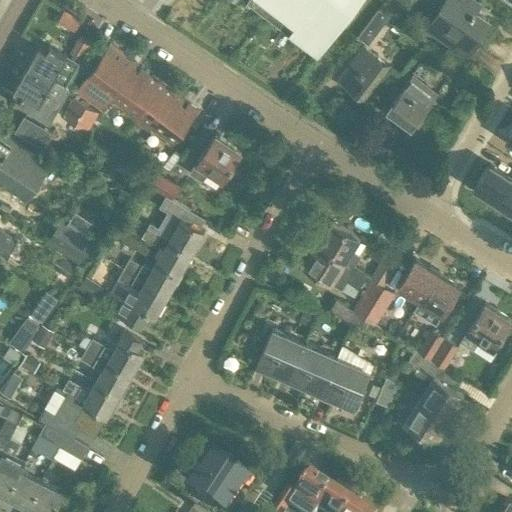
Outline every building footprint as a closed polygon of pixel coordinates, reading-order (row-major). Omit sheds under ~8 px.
[(289,34),(290,33),(318,54),(359,0),(249,0),(248,3),(289,34)] [(466,55),(489,20),(474,10),(479,3),(474,0),(444,0),(426,28),(466,55)] [(73,29),(80,18),(63,8),(56,20),(73,29)] [(368,45),(388,17),(377,10),(357,37),(368,45)] [(70,53),(81,59),(92,41),(81,34),(70,53)] [(46,50),(38,45),(26,66),(36,72),(38,72),(58,83),(62,85),(76,61),(49,45),(46,50)] [(137,72),(134,70),(136,66),(108,46),(76,89),(103,109),(112,98),(124,107),(122,110),(135,119),(146,103),(144,102),(148,97),(142,92),(145,88),(142,86),(150,75),(140,68),(137,72)] [(363,97),(387,65),(362,46),(338,78),(363,97)] [(36,72),(26,66),(13,88),(14,90),(23,95),(17,105),(49,123),(69,89),(62,85),(58,83),(38,72),(36,72)] [(411,128),(437,93),(411,73),(384,108),(411,128)] [(184,107),(182,105),(185,101),(150,75),(142,86),(145,88),(142,92),(148,97),(144,102),(146,103),(135,119),(149,130),(152,127),(164,136),(162,139),(172,146),(198,111),(187,103),(184,107)] [(88,129),(98,111),(74,97),(63,115),(88,129)] [(54,132),(24,116),(15,132),(45,148),(54,132)] [(176,148),(182,152),(196,133),(190,129),(176,148)] [(0,184),(26,201),(31,193),(50,164),(0,132),(0,184)] [(223,181),(242,152),(216,135),(191,172),(204,181),(209,172),(223,181)] [(478,183),(475,187),(489,195),(486,199),(499,207),(501,203),(511,210),(511,177),(490,164),(487,167),(477,182),(478,183)] [(55,173),(36,195),(48,205),(68,183),(55,173)] [(172,198),(175,193),(179,186),(156,173),(149,185),(166,195),(172,198)] [(116,198),(126,204),(132,193),(123,187),(116,198)] [(197,230),(205,217),(172,198),(166,195),(160,205),(168,210),(159,226),(150,221),(147,227),(160,235),(169,240),(192,254),(204,233),(197,230)] [(132,209),(128,216),(135,220),(139,213),(132,209)] [(60,221),(47,241),(81,263),(94,243),(60,221)] [(344,261),(346,258),(359,238),(333,221),(318,244),(344,261)] [(155,244),(160,235),(147,227),(141,236),(155,244)] [(0,253),(5,256),(16,240),(0,229),(0,253)] [(179,275),(192,254),(169,240),(157,261),(179,275)] [(344,261),(318,244),(304,266),(330,283),(331,281),(342,289),(348,280),(359,289),(361,286),(366,290),(373,280),(374,278),(371,277),(346,258),(344,261)] [(67,276),(74,266),(72,262),(53,249),(45,261),(67,276)] [(386,252),(371,277),(374,278),(373,280),(383,286),(399,260),(386,252)] [(142,264),(130,257),(123,269),(167,295),(179,275),(157,261),(152,269),(142,263),(142,264)] [(421,300),(438,274),(415,260),(398,286),(419,300),(421,300)] [(167,295),(123,269),(104,303),(116,309),(115,311),(140,325),(148,312),(155,316),(167,295)] [(443,314),(459,288),(438,274),(421,300),(419,300),(414,310),(436,324),(443,314)] [(100,285),(86,276),(78,287),(93,296),(100,285)] [(370,309),(384,287),(383,286),(373,280),(366,290),(358,302),(370,309)] [(380,315),(395,294),(384,287),(370,309),(380,315)] [(354,309),(336,298),(330,307),(349,319),(349,318),(364,327),(368,321),(374,325),(380,315),(370,309),(358,302),(354,309)] [(494,349),(511,321),(485,304),(461,342),(474,350),(480,340),(494,349)] [(47,314),(35,306),(30,313),(42,321),(47,314)] [(308,327),(314,314),(305,310),(299,323),(308,327)] [(44,342),(52,329),(44,324),(36,337),(44,342)] [(287,382),(304,342),(271,328),(255,367),(287,382)] [(431,358),(445,336),(434,329),(420,351),(431,358)] [(137,350),(142,342),(124,331),(113,349),(87,335),(81,345),(88,349),(87,350),(103,359),(131,375),(136,366),(139,367),(145,356),(143,355),(143,354),(137,350)] [(10,341),(21,349),(26,342),(15,334),(10,341)] [(445,367),(459,345),(448,338),(435,360),(445,367)] [(320,396),(337,357),(304,342),(287,382),(320,396)] [(13,364),(21,354),(10,346),(2,356),(13,364)] [(450,418),(464,395),(455,390),(462,379),(415,349),(408,361),(433,377),(419,399),(450,418)] [(123,399),(131,385),(126,383),(131,375),(103,359),(87,350),(81,360),(102,372),(96,383),(123,399)] [(27,354),(20,364),(34,373),(40,362),(27,354)] [(353,410),(370,371),(337,357),(320,396),(353,410)] [(386,377),(394,382),(397,375),(395,371),(389,368),(385,377),(386,377)] [(388,407),(397,385),(394,382),(386,377),(382,387),(378,399),(376,402),(388,407)] [(91,391),(81,386),(82,385),(69,378),(63,388),(57,385),(57,387),(63,390),(76,398),(84,403),(106,417),(112,407),(116,410),(123,399),(96,383),(91,391)] [(378,399),(382,387),(374,384),(370,395),(378,399)] [(84,403),(76,398),(63,390),(57,387),(55,389),(66,396),(55,414),(45,408),(38,419),(44,423),(59,431),(63,434),(64,431),(69,423),(93,438),(106,417),(84,403)] [(435,441),(450,418),(419,399),(405,422),(435,441)] [(0,402),(0,415),(7,419),(0,431),(0,457),(10,439),(22,415),(4,406),(0,402)] [(52,443),(59,431),(44,423),(38,435),(52,443)] [(88,446),(64,431),(63,434),(59,431),(52,443),(70,453),(80,460),(88,446)] [(13,487),(21,472),(26,462),(15,456),(21,444),(10,439),(0,457),(0,491),(9,495),(13,487)] [(231,470),(212,458),(192,490),(224,511),(247,476),(233,467),(231,470)] [(29,506),(38,489),(41,482),(21,472),(13,487),(9,495),(29,506)] [(298,498),(286,490),(272,511),(319,511),(334,491),(332,489),(334,485),(324,479),(322,483),(312,476),(298,498)] [(41,511),(53,511),(63,493),(41,482),(38,489),(29,506),(41,511)] [(319,511),(351,511),(356,505),(334,491),(319,511)] [(511,511),(511,501),(511,500),(503,511),(511,511)]
